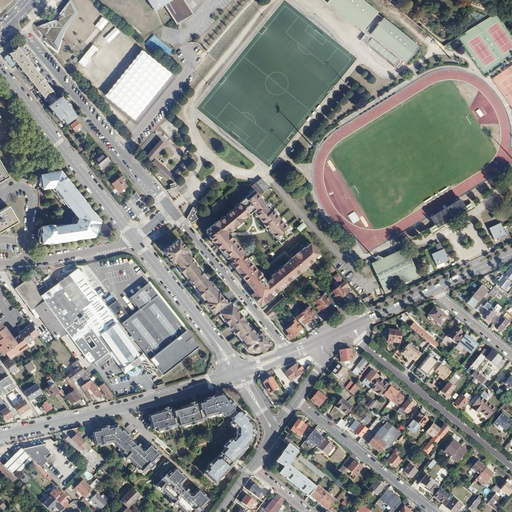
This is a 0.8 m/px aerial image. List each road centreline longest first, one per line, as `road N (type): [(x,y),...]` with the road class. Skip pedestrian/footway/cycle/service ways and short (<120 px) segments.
road 1 (residential): [(170,209),(9,19)]
road 2 (primary): [(135,239),(0,68)]
road 3 (residential): [(352,325),(361,344),(511,467)]
road 4 (residential): [(287,354),(170,209)]
road 5 (primary): [(0,436),(173,393)]
road 6 (residential): [(433,511),(295,400)]
